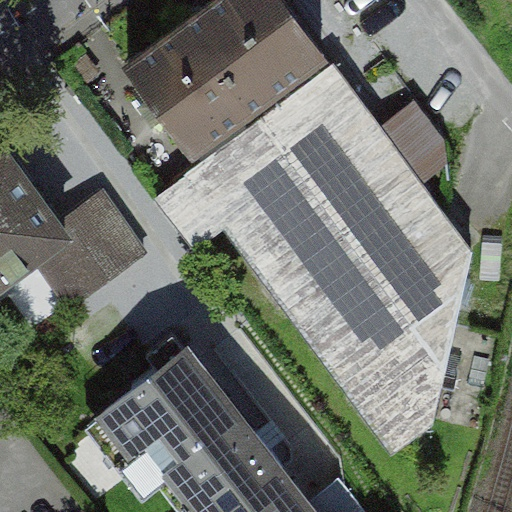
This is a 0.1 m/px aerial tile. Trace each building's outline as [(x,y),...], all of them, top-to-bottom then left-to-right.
[(284,0),(213,0),(129,61),(193,150),(325,55),(284,0)] [(473,254),(334,66),(189,172),(191,175),(160,198),(198,247),(227,226),(395,452),(435,423),(473,254)] [(422,100),(391,122),(432,179),(462,157),(422,100)] [(8,152),(0,158),(0,283),(66,236),(101,284),(146,252),(103,193),(60,224),(8,152)] [(252,431),(188,348),(160,369),(156,365),(133,383),(135,388),(103,413),(104,414),(88,427),(143,495),(159,483),(181,511),(368,511),(347,482),(313,508),(283,470),(287,467),(257,428),(252,431)]
